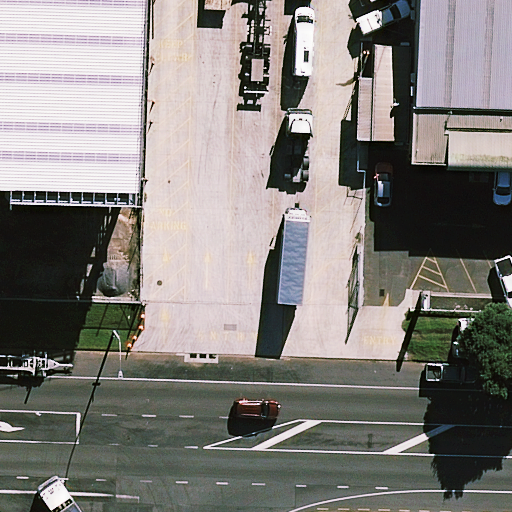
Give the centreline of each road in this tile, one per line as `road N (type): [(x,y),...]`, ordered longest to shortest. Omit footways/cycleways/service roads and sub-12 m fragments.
road 1 (secondary): [(511,440),(138,428)]
road 2 (secondary): [(138,428),(0,424)]
